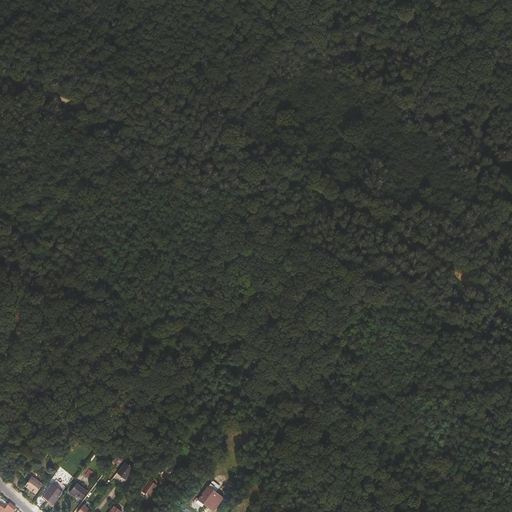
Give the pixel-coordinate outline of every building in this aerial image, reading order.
[(111,467),(119,473),(126,463),(117,457),(111,467)] [(89,469),(85,475),(91,478),(95,472),(89,469)] [(33,492),(40,482),(29,475),(22,484),(33,492)] [(63,483),(52,476),(49,481),(59,489),(63,483)] [(141,481),(134,492),(142,498),(149,486),(147,485),(149,482),(143,478),(141,481)] [(73,480),(66,490),(72,493),(73,491),(79,495),(84,488),(73,480)] [(49,481),(40,493),(51,500),(59,489),(49,481)] [(207,482),(195,501),(210,510),(219,496),(211,491),(214,486),(207,482)] [(51,500),(40,493),(39,495),(49,502),(51,500)] [(12,511),(16,507),(10,502),(7,506),(0,500),(0,511),(12,511)] [(115,511),(118,507),(111,501),(103,511),(115,511)] [(76,511),(86,511),(90,508),(82,502),(75,511),(76,511)]
